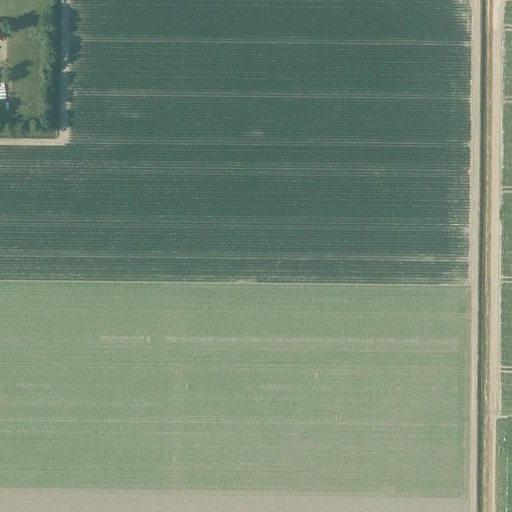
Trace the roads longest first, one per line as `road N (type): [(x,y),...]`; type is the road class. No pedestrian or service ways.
road 1 (track): [(471,511),(476,0)]
road 2 (track): [(493,9),(487,511)]
